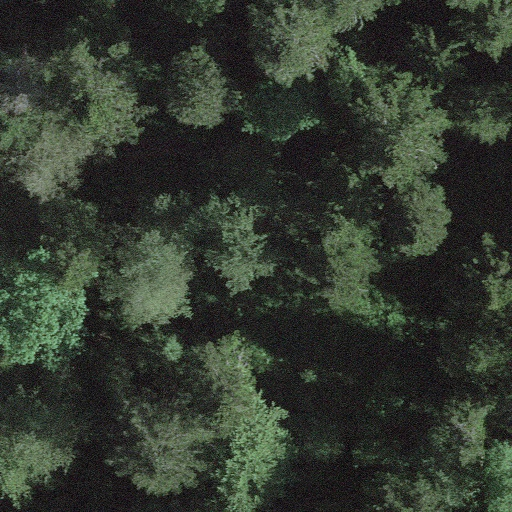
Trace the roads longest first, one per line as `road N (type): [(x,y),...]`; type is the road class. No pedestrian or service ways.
road 1 (track): [(405,0),(271,34),(162,85),(88,139),(0,168)]
road 2 (track): [(88,139),(511,136)]
road 3 (track): [(511,294),(409,388),(246,470)]
